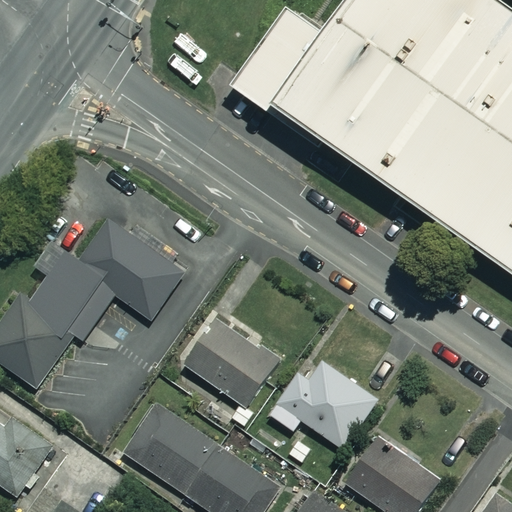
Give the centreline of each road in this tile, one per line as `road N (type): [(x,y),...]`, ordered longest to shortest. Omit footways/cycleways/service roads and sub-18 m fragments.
road 1 (residential): [(319,233),(98,130),(41,124),(0,139)]
road 2 (residential): [(50,45),(319,233)]
road 3 (residential): [(319,233),(511,366)]
